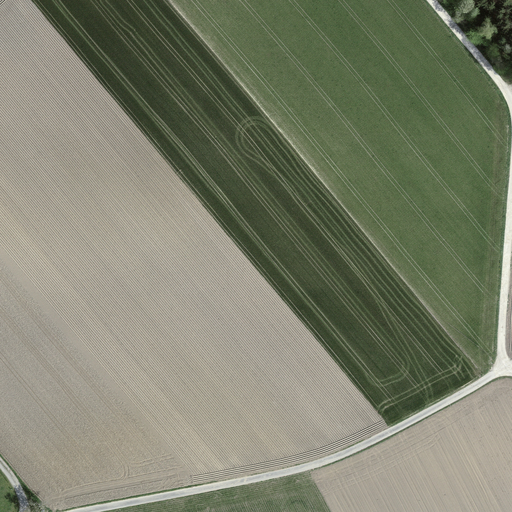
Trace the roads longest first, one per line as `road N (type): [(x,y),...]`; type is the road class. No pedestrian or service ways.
road 1 (unclassified): [(511,363),(310,465),(79,511)]
road 2 (track): [(500,370),(511,202)]
road 3 (track): [(511,98),(429,0)]
